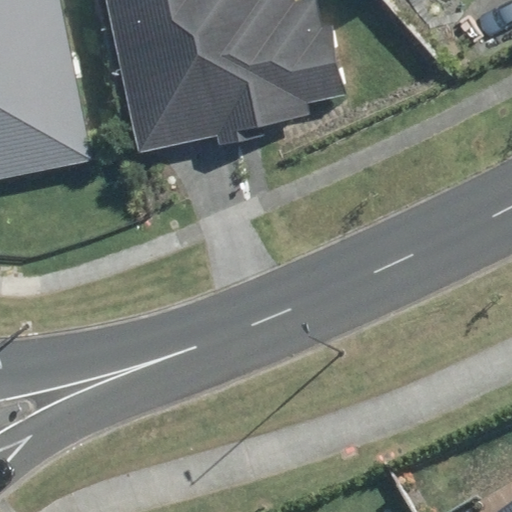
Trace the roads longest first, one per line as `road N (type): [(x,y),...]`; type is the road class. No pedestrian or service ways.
road 1 (tertiary): [(511,203),(364,279),(106,385)]
road 2 (tertiary): [(106,385),(0,453)]
